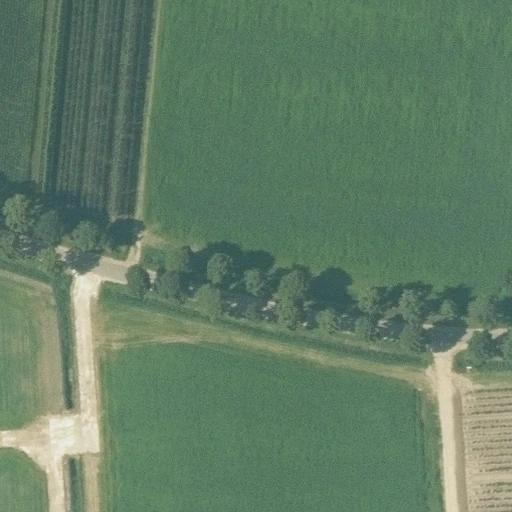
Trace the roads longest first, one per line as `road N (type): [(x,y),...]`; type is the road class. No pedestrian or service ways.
road 1 (unclassified): [(0,240),(281,315),(511,339)]
road 2 (track): [(442,337),(452,511)]
